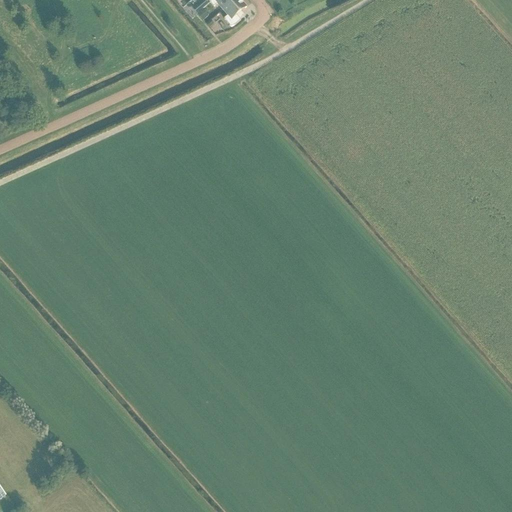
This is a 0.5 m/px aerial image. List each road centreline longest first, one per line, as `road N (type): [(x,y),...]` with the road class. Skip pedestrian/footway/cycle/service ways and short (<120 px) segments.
road 1 (track): [(365,0),(271,56),(0,181)]
road 2 (residential): [(257,0),(267,12),(229,45),(0,149)]
